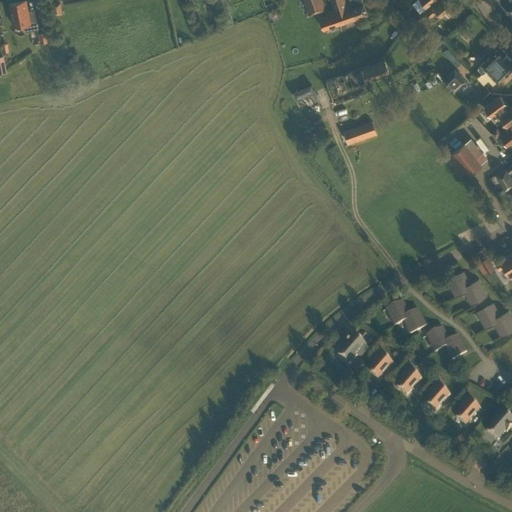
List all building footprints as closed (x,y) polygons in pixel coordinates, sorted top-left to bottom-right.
[(31,24),(27,0),(10,3),(14,26),(24,24),(25,32),(39,29),(38,23),(31,24)] [(304,0),(309,14),(326,9),(323,0),(304,0)] [(328,16),(320,19),(324,31),(356,19),(349,0),(346,0),(345,0),(330,0),(334,11),(327,13),(328,16)] [(362,0),(349,0),(356,19),(368,15),(362,0)] [(402,0),(398,3),(404,11),(412,5),(408,0),(402,0)] [(416,0),(412,4),(420,13),(426,8),(435,0),(416,0)] [(458,2),(455,0),(439,0),(432,6),(433,7),(427,13),(431,18),(436,14),(435,12),(436,11),(442,17),(445,14),(449,18),(455,13),(451,8),(458,2)] [(511,0),(498,0),(511,16),(511,0)] [(61,3),(52,5),(54,16),(63,14),(61,3)] [(429,34),(424,28),(419,33),(424,38),(429,34)] [(47,31),(38,32),(40,43),(49,41),(47,31)] [(8,51),(7,43),(0,45),(2,53),(8,51)] [(498,82),(511,69),(511,59),(500,47),(481,64),(482,65),(478,69),(482,73),(477,77),(484,84),(488,79),(493,85),(497,81),(498,82)] [(389,73),(385,61),(363,68),(363,67),(326,81),(335,104),(371,91),(367,80),(389,73)] [(466,81),(455,69),(442,81),(454,93),(466,81)] [(476,108),(492,93),(486,86),(470,102),(476,108)] [(501,96),(485,108),(491,117),(496,113),(499,117),(506,127),(511,123),(511,106),(508,110),(505,106),(507,105),(501,96)] [(348,144),(377,134),(373,121),(344,131),(348,144)] [(500,137),(507,147),(511,143),(511,129),(500,137)] [(487,159),(471,138),(465,143),(453,152),(447,157),(461,176),(468,171),(471,175),(482,166),(481,164),(487,159)] [(497,175),(505,190),(511,185),(511,180),(506,169),(497,175)] [(511,255),(511,253),(496,263),(499,269),(503,266),(510,278),(511,277),(511,255)] [(494,267),(487,257),(477,263),(483,274),(494,267)] [(463,287),(470,283),(464,271),(448,279),(456,295),(465,291),(463,287)] [(463,287),(465,291),(471,303),(487,295),(479,279),(470,283),(463,287)] [(402,318),(409,314),(403,302),(387,310),(395,326),(404,322),(402,318)] [(493,319),(500,315),(494,303),(478,311),(486,327),(495,323),(493,319)] [(402,318),(404,322),(410,334),(426,326),(418,310),(409,314),(402,318)] [(493,319),(495,323),(501,335),(511,329),(511,316),(509,310),(500,315),(493,319)] [(442,345),(450,341),(443,329),(427,337),(435,353),(444,348),(442,345)] [(338,356),(349,365),(357,356),(360,359),(369,350),(365,347),(366,346),(355,336),(353,339),(352,338),(345,346),(346,347),(338,356)] [(442,345),(444,348),(451,361),(467,352),(458,336),(450,341),(442,345)] [(369,372),(378,381),(393,364),(383,355),(382,357),(378,353),(372,360),(376,364),(369,372)] [(397,388),(407,396),(422,379),(412,371),(411,372),(407,368),(400,376),(405,380),(397,388)] [(426,404),(435,412),(450,395),(441,387),(440,388),(436,384),(429,392),(433,396),(426,404)] [(456,418),(466,426),(481,409),(471,401),(470,402),(466,399),(459,406),(463,410),(456,418)] [(487,432),(498,441),(506,432),(507,434),(511,427),(511,419),(504,412),(503,413),(500,410),(491,420),(495,423),(487,432)]
